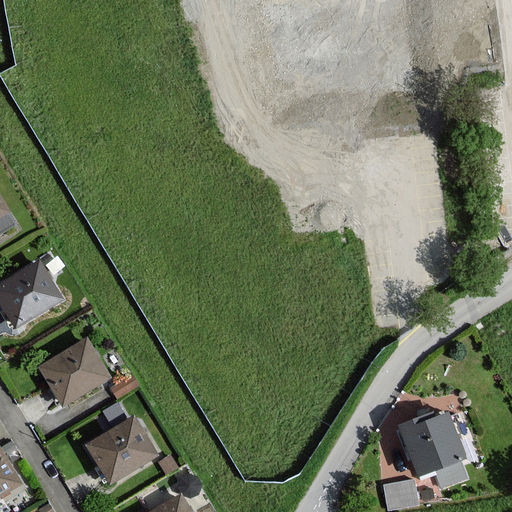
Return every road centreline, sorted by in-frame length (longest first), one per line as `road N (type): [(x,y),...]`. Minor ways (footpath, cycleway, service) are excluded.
road 1 (residential): [(511,281),(407,358),(315,511)]
road 2 (residential): [(0,392),(72,511)]
